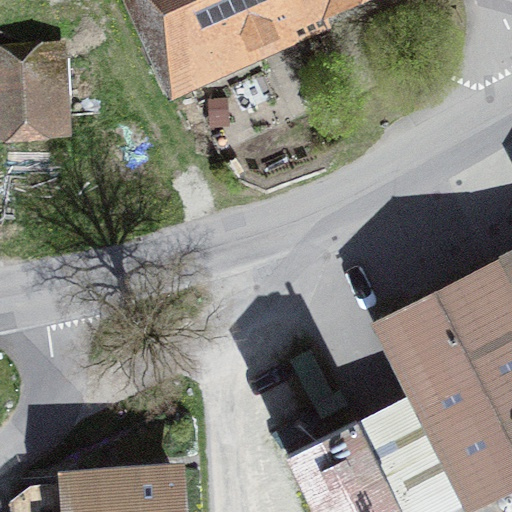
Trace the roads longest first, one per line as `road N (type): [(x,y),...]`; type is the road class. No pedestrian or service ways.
road 1 (tertiary): [(40,289),(267,230),(386,179),(511,110)]
road 2 (residential): [(40,289),(53,386),(36,424),(0,452)]
